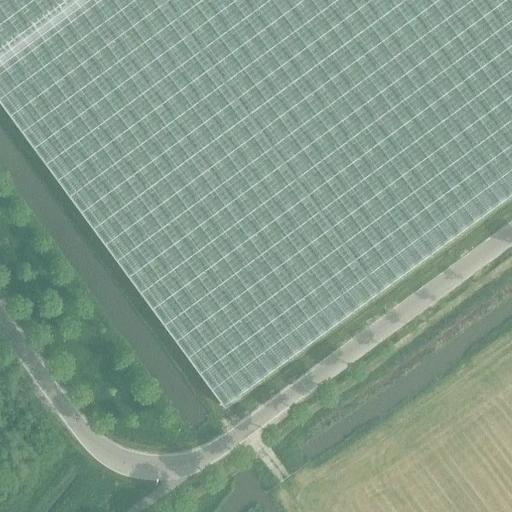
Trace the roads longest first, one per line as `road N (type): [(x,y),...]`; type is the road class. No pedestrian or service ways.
road 1 (tertiary): [(0,321),(100,450),(136,465),(170,466),(215,447),(511,228)]
road 2 (unknown): [(511,264),(177,511)]
